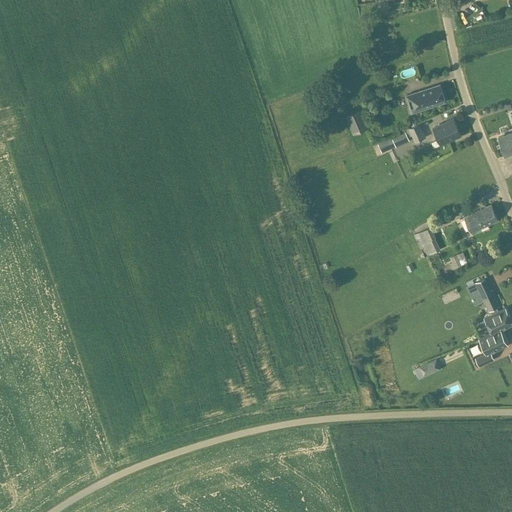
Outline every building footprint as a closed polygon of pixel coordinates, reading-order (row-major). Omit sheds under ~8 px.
[(440,84),(405,96),(411,113),(446,102),(440,84)] [(369,127),(361,110),(345,118),(353,135),(369,127)] [(453,119),(432,128),(440,145),(461,135),(453,119)] [(409,128),(415,142),(424,137),(418,124),(409,128)] [(396,147),(409,140),(404,130),(391,136),(392,137),(378,144),(382,152),(396,146),(396,147)] [(511,132),(498,138),(504,157),(511,154),(511,132)] [(491,205),(464,217),(471,233),(498,220),(491,205)] [(414,235),(421,249),(426,247),(429,255),(440,249),(435,238),(436,238),(430,227),(414,235)] [(446,248),(453,262),(450,263),(453,269),(473,259),(463,241),(458,243),(456,239),(450,241),(452,245),(446,248)] [(485,278),(475,282),(478,288),(488,283),(485,278)] [(491,290),(481,294),(484,301),(488,311),(489,311),(491,315),(485,318),(491,333),(492,333),(500,330),(511,324),(511,323),(505,308),(499,311),(497,307),(500,306),(493,289),(491,290)] [(486,354),(476,358),(479,365),(494,359),(491,352),(507,345),(500,330),(492,333),(491,333),(479,339),(486,354)] [(420,366),(425,376),(436,371),(431,361),(420,366)]
